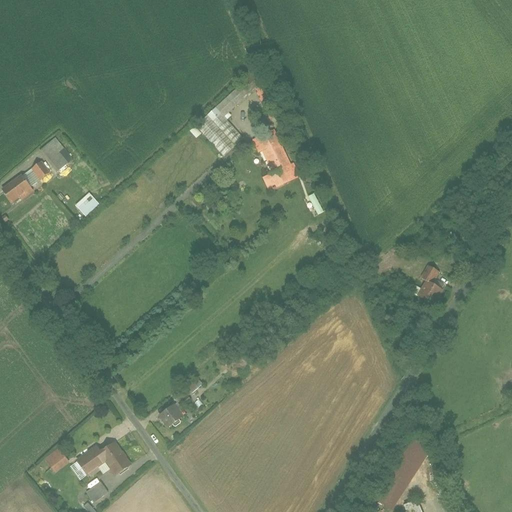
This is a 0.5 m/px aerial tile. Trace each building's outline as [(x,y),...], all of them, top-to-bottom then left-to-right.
[(216,108),(224,117),(246,98),(238,89),(216,108)] [(216,108),(197,126),(223,156),(243,139),(224,117),(216,108)] [(193,131),(199,138),(204,134),(197,127),(193,131)] [(262,152),(272,173),(289,165),(272,131),(253,141),(259,153),(262,152)] [(55,139),(40,152),(57,173),(72,160),(55,139)] [(40,162),(0,190),(0,194),(11,209),(32,193),(29,189),(49,175),(40,162)] [(262,178),(269,192),(299,178),(292,163),(289,165),(272,173),(262,178)] [(89,196),(75,208),(85,219),(98,207),(89,196)] [(439,273),(428,267),(421,279),(426,282),(432,285),(439,273)] [(432,285),(426,282),(417,296),(433,306),(442,291),(432,285)] [(174,405),(159,416),(168,428),(183,418),(174,405)] [(430,449),(412,437),(373,499),(392,510),(430,449)] [(102,452),(97,446),(74,463),(88,481),(99,473),(102,477),(110,470),(115,476),(131,464),(115,443),(102,452)] [(68,466),(59,452),(43,462),(53,476),(68,466)] [(97,504),(112,493),(104,482),(90,493),(97,504)] [(421,511),(417,501),(404,506),(406,511),(421,511)] [(98,511),(91,503),(87,507),(91,511),(98,511)]
